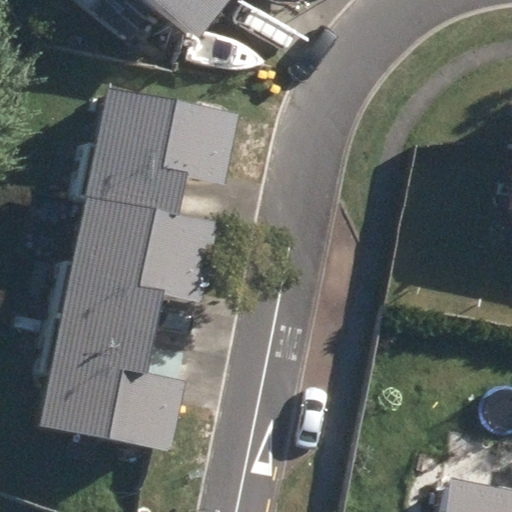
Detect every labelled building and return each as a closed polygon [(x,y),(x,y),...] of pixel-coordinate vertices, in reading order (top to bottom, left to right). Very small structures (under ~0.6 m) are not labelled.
[(141,0),(198,46),(235,0),(141,0)] [(477,225),(511,232),(511,94),(503,92),(477,225)] [(109,95),(87,201),(181,220),(188,183),(228,190),(242,121),(109,95)] [(181,220),(87,201),(62,323),(158,343),(166,300),(204,308),(220,228),(181,220)] [(158,343),(62,323),(42,431),(173,458),(187,386),(151,380),(158,343)] [(511,511),(511,505),(407,484),(401,511),(511,511)]
